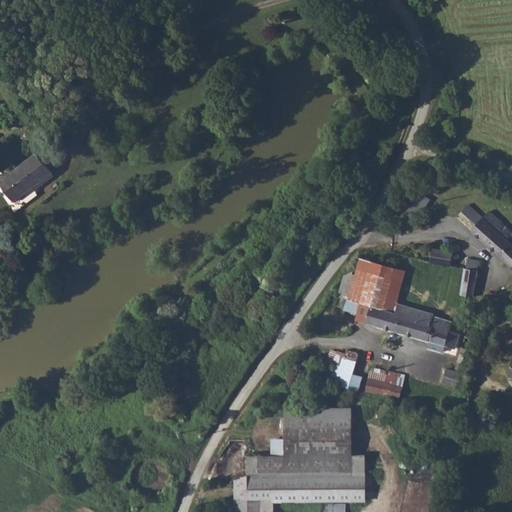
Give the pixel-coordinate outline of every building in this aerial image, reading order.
[(0,187),(14,205),(51,176),(37,155),(0,184),(0,187)] [(411,206),(420,194),(409,184),(400,197),(411,206)] [(478,222),(470,215),(463,224),(480,240),(476,244),(478,246),(496,226),(486,217),(478,222)] [(496,226),(478,246),(511,276),(511,253),(501,243),(507,236),(496,226)] [(425,264),(445,268),(447,256),(428,252),(425,264)] [(453,261),(451,269),(463,272),(458,297),(468,300),(475,266),(453,261)] [(354,324),(363,327),(369,308),(385,313),(388,304),(396,272),(357,262),(354,273),(343,282),(338,303),(345,306),(343,313),(355,317),(354,324)] [(363,327),(424,344),(432,320),(424,318),(425,315),(388,304),(385,313),(369,308),(363,327)] [(424,344),(442,349),(453,353),(457,340),(447,337),(451,325),(432,320),(424,344)] [(462,327),(460,339),(468,341),(471,328),(471,325),(470,323),(467,322),(466,323),(464,324),(462,327)] [(441,390),(455,393),(468,341),(460,339),(451,376),(445,375),(441,390)] [(424,344),(421,353),(439,358),(442,349),(424,344)] [(356,358),(342,353),(330,387),(344,390),(356,358)] [(395,406),(401,386),(365,374),(358,395),(395,406)] [(357,455),(344,455),(345,409),(279,410),(279,440),(269,440),(269,457),(242,458),(242,501),(230,502),(230,511),(254,511),(255,501),(357,499),(357,455)] [(230,502),(242,501),(242,476),(230,485),(230,502)]
